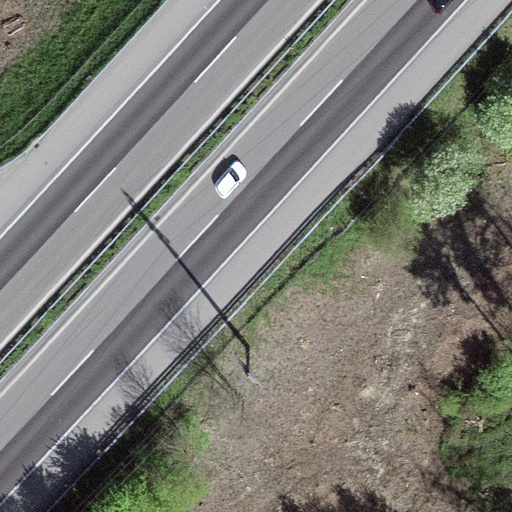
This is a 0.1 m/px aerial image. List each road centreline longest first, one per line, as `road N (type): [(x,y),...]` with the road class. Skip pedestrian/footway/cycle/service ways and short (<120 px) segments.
road 1 (motorway): [(0,449),(415,0)]
road 2 (track): [(192,511),(511,198)]
road 3 (motorway): [(269,0),(0,291)]
